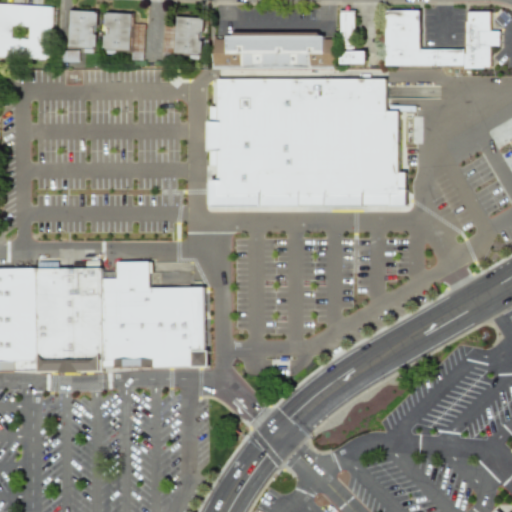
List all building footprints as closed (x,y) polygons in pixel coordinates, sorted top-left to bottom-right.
[(0,58),(50,60),(51,6),(0,4),(0,58)] [(68,47),(95,48),(96,34),(89,33),(89,26),(96,26),(97,12),(69,11),(68,47)] [(364,64),(364,50),(354,51),(353,11),(338,12),(340,64),(364,64)] [(419,50),(419,11),(384,11),(384,66),(464,66),(464,69),(489,69),(489,46),(498,46),(498,31),(489,31),(489,12),(464,12),(464,50),(419,50)] [(132,14),(104,13),(103,50),(142,51),(143,24),(132,24),(132,14)] [(188,59),(201,60),(202,18),(175,17),(174,54),(188,54),(188,59)] [(216,69),(340,69),(340,40),(326,40),(326,37),(228,37),(228,40),(216,40),(216,69)] [(222,82),(390,82),(390,129),(402,129),(402,190),(373,189),(373,207),(221,209),(222,82)] [(121,284),(121,267),(155,267),(154,292),(209,292),(210,371),(107,372),(106,284),(121,284)] [(0,275),(40,275),(41,372),(0,372),(0,275)] [(106,275),(106,284),(107,372),(41,372),(40,275),(106,275)]
